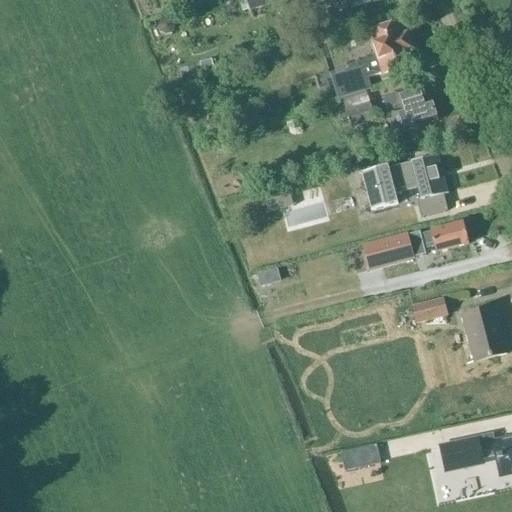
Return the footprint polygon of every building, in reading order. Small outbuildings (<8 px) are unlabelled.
[(247,0),(251,10),(279,1),(278,0),(247,0)] [(345,0),(349,13),(388,0),(298,0),(303,14),(344,0),(345,0)] [(161,22),(158,27),(160,33),(165,36),(171,34),(174,29),(172,23),(167,20),(161,22)] [(384,75),(413,65),(408,52),(412,51),(407,36),(403,37),(399,24),(369,34),(377,58),(348,68),(350,73),(331,80),(338,102),(371,91),(367,80),(384,74),(384,75)] [(384,99),(389,115),(396,136),(438,122),(432,102),(429,103),(424,86),(384,99)] [(252,101),(239,105),(244,121),(257,117),(252,101)] [(346,113),(351,129),(375,122),(370,105),(346,113)] [(389,167),(362,174),(372,212),(399,206),(396,195),(419,190),(422,201),(417,202),(421,220),(449,214),(445,197),(446,197),(450,196),(440,158),(439,158),(413,164),(412,165),(413,166),(390,171),(389,167)] [(275,199),(264,202),(267,214),(278,211),(275,199)] [(420,236),(400,241),(407,264),(420,261),(417,253),(424,251),(435,248),(437,255),(469,247),(464,225),(432,233),(432,235),(420,238),(420,236)] [(400,241),(370,249),(376,272),(407,264),(400,241)] [(417,325),(448,317),(444,301),(413,309),(417,325)] [(476,365),(509,356),(496,309),(464,318),(476,365)] [(511,441),(487,447),(485,439),(442,449),(447,473),(482,465),(482,461),(498,458),(502,477),(511,474),(511,441)] [(377,446),(353,452),(357,470),(381,465),(377,446)]
